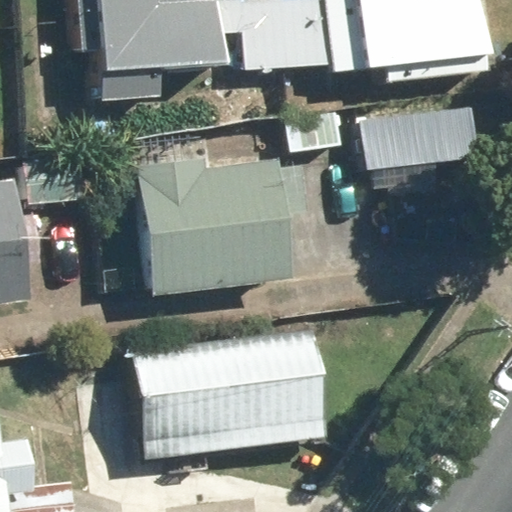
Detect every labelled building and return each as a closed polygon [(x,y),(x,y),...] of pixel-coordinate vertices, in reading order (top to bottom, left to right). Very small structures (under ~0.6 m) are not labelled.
[(146,3),(145,0),(78,0),(83,100),(148,97),(147,71),(208,68),(205,0),(146,3)] [(252,0),(236,1),(239,66),(316,62),(312,0),(252,0)] [(315,0),(324,71),(471,55),(464,0),(315,0)] [(474,154),(467,103),(311,124),(317,174),(474,154)] [(263,167),(262,160),(189,168),(188,160),(123,167),(137,296),(277,280),(269,215),(295,212),(289,165),(263,167)] [(3,217),(0,194),(0,303),(14,301),(9,267),(28,265),(21,215),(3,217)] [(135,364),(145,450),(318,429),(308,343),(135,364)] [(0,439),(0,511),(70,511),(67,480),(16,486),(11,439),(0,439)]
